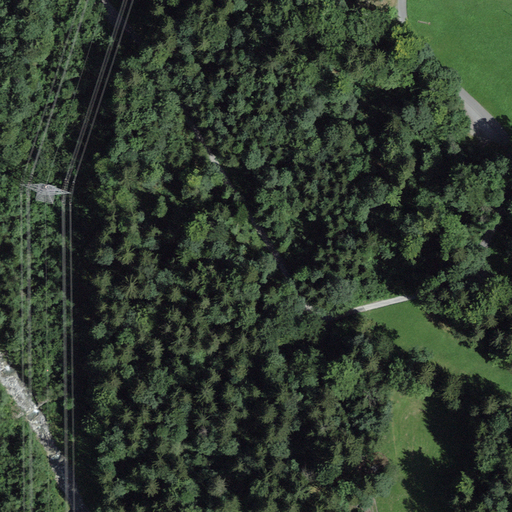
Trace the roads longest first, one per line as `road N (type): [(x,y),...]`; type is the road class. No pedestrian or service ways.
road 1 (track): [(105,0),(162,74),(296,286)]
road 2 (unclassified): [(296,286),(322,310),(346,311),(486,276)]
road 3 (unclassified): [(511,164),(497,128),(419,48),(402,0)]
